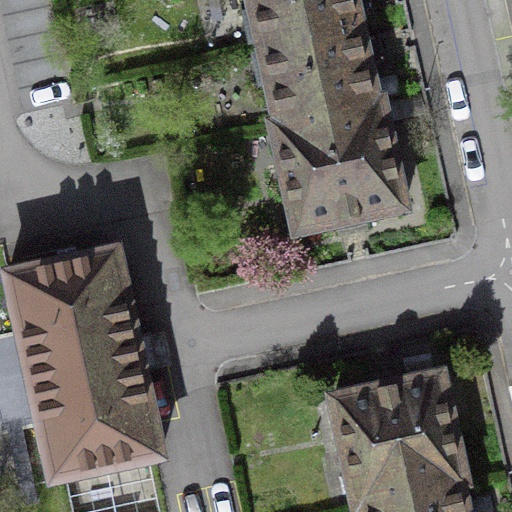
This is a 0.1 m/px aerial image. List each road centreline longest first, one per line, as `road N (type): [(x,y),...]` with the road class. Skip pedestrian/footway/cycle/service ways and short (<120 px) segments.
road 1 (residential): [(508,277),(172,345)]
road 2 (residential): [(449,0),(508,277)]
